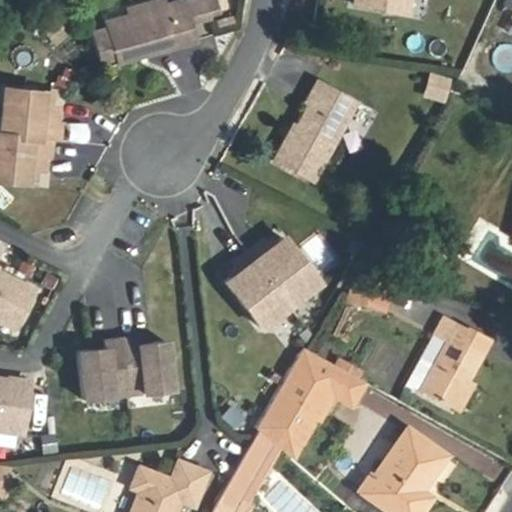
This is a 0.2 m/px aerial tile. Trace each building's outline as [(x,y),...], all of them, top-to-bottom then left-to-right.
[(147,11),(108,22),(120,62),(138,57),(176,45),(200,38),(188,0),(181,0),(155,8),(157,12),(148,15),(147,11)] [(356,0),(355,6),(408,15),(410,0),(356,0)] [(176,45),(138,57),(140,62),(178,51),(176,45)] [(289,131),(273,161),(312,183),(358,102),(318,81),(304,105),(308,107),(296,127),(300,129),(296,135),(289,131)] [(53,93),(6,89),(2,135),(54,140),(61,140),(63,122),(51,121),(52,109),(53,93)] [(64,110),(52,109),(51,121),(63,122),(64,110)] [(293,125),(289,131),(296,135),(300,129),(296,127),(293,125)] [(52,157),(54,140),(2,135),(0,134),(0,180),(37,184),(38,169),(40,157),(52,157)] [(52,157),(40,157),(38,169),(51,170),(52,157)] [(261,239),(248,250),(289,302),(318,279),(282,235),(275,241),(267,247),(264,243),(261,239)] [(272,237),(264,243),(267,247),(275,241),(272,237)] [(233,274),(225,280),(261,325),(289,302),(248,250),(234,260),(237,264),(240,268),(233,274)] [(237,264),(230,270),(233,274),(240,268),(237,264)] [(0,323),(16,331),(36,290),(0,271),(0,323)] [(351,273),(343,301),(383,312),(391,283),(351,273)] [(444,316),(435,333),(446,339),(417,389),(451,409),(467,381),(491,340),(468,327),(468,329),(444,316)] [(414,387),(417,389),(446,339),(435,333),(403,388),(411,392),(414,387)] [(170,390),(165,344),(151,346),(148,350),(137,351),(137,348),(136,340),(120,342),(126,395),(170,390)] [(91,353),(77,354),(82,400),(126,395),(120,342),(104,344),(105,351),(106,355),(95,356),(91,353)] [(276,447),(293,461),(332,394),(345,372),(308,351),(295,374),(292,372),(257,431),(276,447)] [(332,394),(353,406),(365,383),(345,372),(332,394)] [(0,431),(22,435),(29,382),(10,380),(9,387),(0,385),(0,431)] [(467,381),(451,409),(458,413),(474,385),(467,381)] [(230,508),(234,511),(237,511),(276,447),(257,431),(219,497),(230,508)] [(440,455),(406,431),(372,480),(368,477),(359,489),(391,511),(416,511),(426,498),(416,490),(440,455)] [(173,511),(179,499),(192,505),(206,470),(176,458),(169,477),(137,464),(129,486),(137,489),(128,511),(173,511)] [(225,511),(230,508),(219,497),(209,511),(225,511)]
